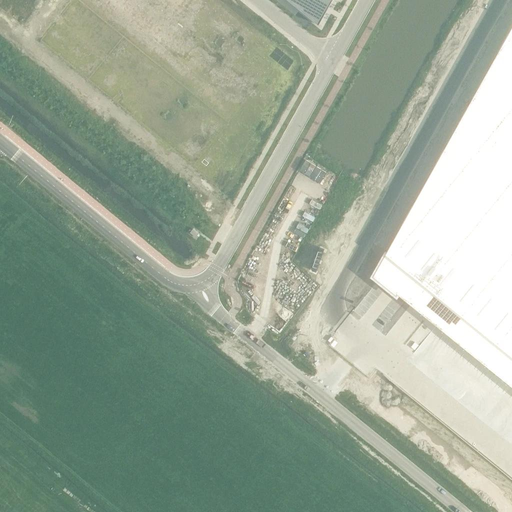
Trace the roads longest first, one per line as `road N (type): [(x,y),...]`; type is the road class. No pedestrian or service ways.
road 1 (unclassified): [(500,0),(332,296),(342,321)]
road 2 (tertiary): [(461,511),(216,312),(197,284)]
road 3 (tertiary): [(197,284),(216,269),(332,60)]
road 4 (tertiary): [(197,284),(168,280),(0,142)]
